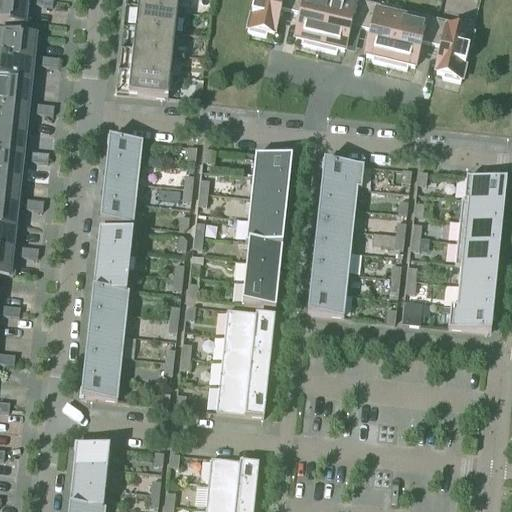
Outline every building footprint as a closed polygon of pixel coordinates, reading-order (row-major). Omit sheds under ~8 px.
[(26,3),(0,0),(0,25),(27,29),(29,10),(25,10),(26,3)] [(35,0),(35,10),(43,11),(44,1),(37,0),(35,0)] [(142,0),(141,13),(176,17),(178,1),(186,2),(186,0),(142,0)] [(279,12),(290,15),(293,0),(255,0),(247,37),(265,41),(266,37),(273,38),(279,12)] [(300,50),(318,54),(330,0),(293,0),(290,15),(301,18),(295,44),(301,45),(300,50)] [(349,29),(360,32),(366,7),(338,0),(330,0),(318,54),(336,58),(337,54),(343,55),(349,29)] [(44,1),(43,11),(52,11),(53,2),(44,1)] [(371,66),(388,71),(402,15),(401,15),(399,21),(377,16),(379,10),(366,7),(360,32),(371,34),(365,60),(372,62),(371,66)] [(141,13),(139,35),(174,39),(176,22),(184,23),(184,18),(176,17),(141,13)] [(420,46),(431,48),(437,23),(402,15),(388,71),(406,75),(407,70),(414,72),(420,46)] [(437,23),(431,48),(442,51),(436,77),(442,79),(441,83),(460,88),(473,32),(437,23)] [(139,35),(136,56),(172,60),(173,44),(182,44),(182,40),(174,39),(139,35)] [(0,36),(0,61),(32,65),(32,59),(36,59),(38,41),(27,40),(0,36)] [(136,56),(134,78),(169,82),(171,65),(179,66),(180,61),(172,60),(136,56)] [(0,61),(0,85),(33,89),(35,72),(31,71),(32,65),(0,61)] [(40,71),(49,72),(50,62),(41,61),(40,71)] [(50,62),(49,72),(57,73),(59,63),(50,62)] [(177,82),(169,82),(134,78),(132,98),(128,97),(127,99),(167,104),(169,87),(177,87),(177,82)] [(0,85),(0,109),(26,113),(27,107),(31,107),(33,89),(0,85)] [(0,133),(28,137),(30,119),(26,119),(26,113),(0,109),(0,133)] [(35,119),(44,120),(45,110),(36,109),(35,119)] [(45,110),(44,120),(52,120),(53,111),(45,110)] [(0,133),(0,157),(21,160),(22,154),(26,155),(28,137),(0,133)] [(108,144),(106,164),(140,168),(142,148),(108,144)] [(186,165),(195,166),(196,153),(187,152),(186,165)] [(203,154),(202,167),(210,168),(212,155),(203,154)] [(0,182),(23,185),(25,167),(21,167),(21,160),(0,157),(0,182)] [(30,166),(38,167),(39,158),(31,157),(30,166)] [(39,158),(38,167),(47,168),(48,158),(39,158)] [(254,160),(252,182),(289,186),(291,164),(254,160)] [(106,164),(104,186),(137,189),(140,168),(106,164)] [(323,167),(320,189),(361,193),(363,171),(323,167)] [(402,176),(400,188),(409,189),(411,177),(402,176)] [(418,177),(416,190),(425,191),(426,178),(418,177)] [(184,181),(183,194),(191,195),(193,182),(184,181)] [(0,182),(0,206),(16,208),(17,202),(21,202),(23,185),(0,182)] [(252,182),(250,204),(286,208),(289,186),(252,182)] [(461,204),(503,209),(506,187),(465,183),(463,203),(463,204),(461,204)] [(200,185),(198,198),(207,199),(208,186),(200,185)] [(104,186),(101,206),(135,209),(137,189),(104,186)] [(320,189),(318,211),(355,215),(357,194),(360,195),(361,193),(320,189)] [(191,195),(183,194),(181,207),(190,208),(191,195)] [(207,199),(198,198),(197,211),(206,212),(207,199)] [(25,214),(33,215),(34,205),(26,204),(25,214)] [(250,204),(247,225),(284,229),(286,208),(250,204)] [(461,204),(459,226),(501,231),(503,209),(461,204)] [(34,205),(33,215),(42,216),(43,206),(34,205)] [(0,230),(18,232),(19,215),(15,214),(16,208),(0,206),(0,230)] [(135,209),(101,206),(99,227),(133,231),(135,209)] [(397,220),(406,220),(407,208),(398,207),(397,220)] [(414,209),(413,221),(422,222),(423,210),(414,209)] [(318,211),(316,232),(352,236),(355,215),(318,211)] [(180,222),(178,236),(183,236),(187,233),(188,223),(180,222)] [(247,225),(245,247),(282,251),(284,229),(247,225)] [(459,226),(456,248),(499,252),(501,231),(459,226)] [(195,228),(194,241),(202,242),(204,229),(195,228)] [(396,228),(395,241),(403,242),(405,229),(396,228)] [(0,254),(11,256),(12,250),(16,250),(18,232),(0,230),(0,254)] [(412,230),(411,243),(419,244),(421,231),(412,230)] [(316,232),(313,254),(350,258),(352,236),(316,232)] [(98,233),(96,254),(130,258),(132,237),(98,233)] [(176,255),(185,256),(186,246),(182,242),(178,241),(176,255)] [(202,242),(194,241),(192,254),(201,255),(202,242)] [(403,242),(395,241),(393,254),(402,255),(403,242)] [(419,244),(411,243),(409,255),(418,256),(419,244)] [(248,248),(246,267),(279,271),(282,251),(245,247),(248,248)] [(456,248),(454,269),(497,274),(499,252),(456,248)] [(19,262),(28,263),(29,253),(20,252),(19,262)] [(29,253),(28,263),(37,264),(38,254),(29,253)] [(11,256),(0,254),(0,279),(0,280),(12,281),(14,263),(10,262),(11,256)] [(96,254),(94,274),(128,278),(130,258),(96,254)] [(313,254),(311,275),(348,279),(350,258),(313,254)] [(246,267),(243,287),(277,291),(279,271),(246,267)] [(191,269),(189,282),(198,283),(199,270),(191,269)] [(460,271),(458,291),(494,295),(497,274),(454,269),(454,270),(460,271)] [(174,270),(173,283),(182,284),(183,271),(174,270)] [(391,271),(390,284),(399,285),(400,272),(391,271)] [(407,273),(406,286),(415,287),(416,274),(407,273)] [(94,274),(92,295),(128,299),(128,298),(126,298),(128,278),(94,274)] [(311,275),(309,297),(345,301),(348,279),(311,275)] [(182,284),(173,283),(172,296),(180,297),(182,284)] [(399,285),(390,284),(389,297),(397,298),(399,285)] [(415,287),(406,286),(405,298),(413,299),(415,287)] [(277,291),(243,287),(241,309),(275,312),(277,291)] [(191,303),(196,304),(197,290),(188,289),(187,299),(191,303)] [(450,311),(450,313),(492,317),(494,295),(458,291),(456,312),(450,311)] [(92,295),(89,316),(126,320),(128,299),(92,295)] [(345,301),(309,297),(306,319),(343,323),(345,301)] [(401,329),(419,331),(420,324),(428,325),(430,312),(421,311),(421,309),(404,307),(401,329)] [(1,321),(10,321),(11,312),(2,311),(1,321)] [(11,312),(10,321),(18,322),(19,313),(11,312)] [(170,312),(169,325),(177,326),(179,313),(170,312)] [(186,315),(185,325),(193,326),(195,312),(190,312),(186,315)] [(492,317),(450,313),(447,334),(490,339),(492,317)] [(387,315),(385,328),(394,329),(395,316),(387,315)] [(89,316),(87,338),(124,342),(126,320),(89,316)] [(226,316),(223,342),(271,347),(274,321),(226,316)] [(177,326),(169,325),(167,337),(176,338),(177,326)] [(87,338),(85,359),(121,363),(124,342),(87,338)] [(223,342),(221,367),(268,372),(271,347),(223,342)] [(182,350),(180,362),(189,363),(191,351),(182,350)] [(165,355),(164,368),(173,369),(174,356),(165,355)] [(6,359),(5,369),(13,370),(14,360),(6,359)] [(85,359),(82,381),(119,385),(121,363),(85,359)] [(189,363),(180,362),(179,375),(188,376),(189,363)] [(221,367),(218,392),(266,397),(268,372),(221,367)] [(173,369),(164,368),(162,380),(171,381),(173,369)] [(119,385),(82,381),(80,403),(116,407),(119,385)] [(266,397),(218,392),(215,418),(263,423),(266,397)] [(160,399),(159,412),(168,413),(169,400),(160,399)] [(175,413),(184,414),(185,402),(176,401),(175,413)] [(0,407),(0,411),(0,416),(8,418),(9,408),(0,407)] [(463,455),(474,457),(476,445),(464,444),(463,455)] [(75,449),(73,470),(106,474),(109,453),(75,449)] [(153,471),(161,472),(163,459),(154,458),(153,471)] [(170,460),(169,472),(177,473),(179,461),(170,460)] [(210,464),(207,490),(255,495),(258,469),(210,464)] [(73,470),(70,491),(104,495),(106,474),(73,470)] [(151,487),(150,500),(158,501),(160,488),(151,487)] [(207,490),(205,511),(253,511),(255,495),(207,490)] [(70,491),(68,511),(69,511),(102,511),(104,495),(70,491)] [(166,498),(164,511),(173,511),(175,499),(166,498)] [(157,511),(158,501),(150,500),(148,511),(157,511)]
